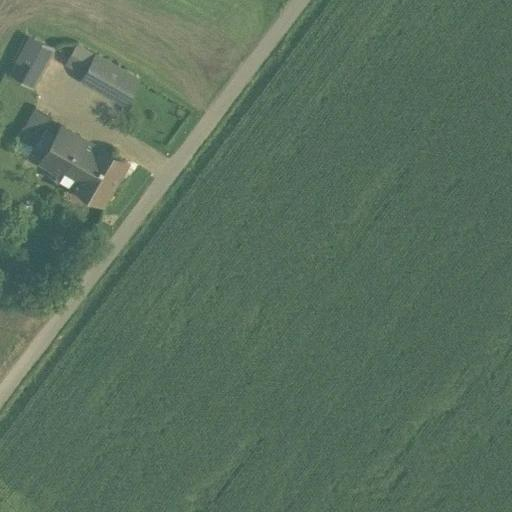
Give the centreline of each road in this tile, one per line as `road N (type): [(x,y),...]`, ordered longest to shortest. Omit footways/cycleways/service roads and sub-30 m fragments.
road 1 (unclassified): [(0,389),(296,0)]
road 2 (unknown): [(0,174),(121,230)]
